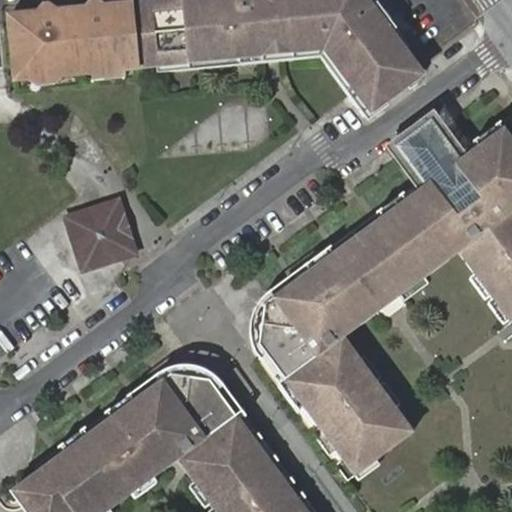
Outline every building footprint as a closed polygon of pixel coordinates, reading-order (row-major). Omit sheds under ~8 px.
[(63,76),(85,74),(91,74),(91,73),(94,69),(107,68),(118,67),(122,71),(134,69),(133,64),(128,12),(128,7),(127,3),(111,6),(113,14),(101,15),(100,7),(101,6),(99,2),(96,0),(93,0),(89,0),(85,3),(84,5),(83,8),(72,9),(54,11),(54,9),(50,5),(45,4),(41,6),(39,8),(38,13),(39,21),(28,22),(27,13),(8,15),(14,82),(30,80),(34,74),(47,73),(58,72),(63,76)] [(151,66),(258,54),(257,42),(284,40),(284,51),(313,49),(314,57),(315,57),(360,115),(420,68),(368,0),(278,0),(279,8),(252,10),(251,0),(219,0),(199,2),(197,0),(188,0),(128,7),(128,12),(133,64),(150,62),(151,66)] [(251,0),(252,10),(279,8),(278,0),(251,0)] [(111,6),(101,6),(100,7),(101,15),(113,14),(111,6)] [(39,21),(38,13),(27,13),(28,22),(39,21)] [(258,54),(259,62),(285,60),(284,51),(284,40),(257,42),(258,54)] [(284,51),(285,60),(314,57),(313,49),(284,51)] [(124,82),(122,71),(118,67),(107,68),(108,83),(124,82)] [(94,69),(91,73),(93,85),(108,83),(107,68),(94,69)] [(58,89),(63,76),(58,72),(47,73),(49,90),(58,89)] [(37,91),(49,90),(47,73),(34,74),(30,80),(37,91)] [(417,189),(424,184),(430,192),(464,167),(467,172),(472,168),(469,164),(479,156),(473,147),(458,159),(426,117),(384,147),(417,189)] [(490,121),(467,139),(473,147),(497,130),(490,121)] [(424,184),(417,189),(402,201),(376,220),(352,238),(369,262),(376,261),(380,266),(375,271),(390,290),(395,297),(419,278),(414,271),(438,252),(444,260),(455,252),(467,243),(474,253),(462,262),(470,273),(489,299),(507,322),(511,317),(511,208),(511,207),(511,149),(497,130),(473,147),(479,156),(469,164),(472,168),(467,172),(464,167),(430,192),(424,184)] [(402,201),(396,193),(371,212),(376,220),(402,201)] [(128,247),(117,210),(108,205),(68,217),(65,225),(77,263),(85,268),(123,256),(128,247)] [(352,238),(330,254),(350,280),(343,286),(346,291),(357,292),(368,306),(390,290),(375,271),(380,266),(376,261),(369,262),(352,238)] [(467,243),(455,252),(462,262),(474,253),(467,243)] [(330,254),(325,247),(297,269),(302,275),(330,254)] [(419,278),(444,260),(438,252),(414,271),(419,278)] [(350,280),(330,254),(302,275),(306,281),(279,302),(265,312),(261,344),(271,357),(286,376),(280,381),(301,410),(340,462),(346,457),(358,472),(373,461),(409,434),(371,384),(347,349),(326,365),(322,359),(342,344),(338,339),(347,333),(341,326),(368,306),(357,292),(346,291),(343,286),(350,280)] [(306,281),(302,275),(275,296),(279,302),(306,281)] [(373,313),(395,297),(390,290),(368,306),(373,313)] [(347,333),(373,313),(368,306),(341,326),(347,333)] [(347,349),(342,344),(322,359),(326,365),(347,349)] [(265,361),(280,381),(286,376),(271,357),(265,361)] [(280,381),(274,386),(295,414),(301,410),(280,381)] [(201,391),(167,387),(166,404),(143,421),(131,406),(104,426),(87,440),(60,460),(38,478),(10,499),(19,511),(111,511),(153,482),(149,475),(163,465),(168,471),(175,466),(178,471),(189,462),(193,468),(182,476),(209,511),(302,511),(294,500),(286,491),(268,467),(248,442),(217,401),(211,405),(201,391)] [(151,391),(131,406),(143,421),(166,404),(167,387),(156,396),(151,391)] [(207,387),(201,391),(211,405),(217,401),(207,387)] [(131,406),(126,399),(99,420),(104,426),(131,406)] [(87,440),(82,433),(55,454),(60,460),(87,440)] [(268,467),(273,463),(255,437),(248,442),(268,467)] [(47,461),(33,471),(38,478),(60,460),(55,454),(47,461)] [(346,457),(340,462),(355,483),(377,466),(373,461),(358,472),(346,457)] [(178,471),(182,476),(193,468),(189,462),(178,471)] [(293,486),(278,467),(277,468),(273,463),(268,467),(286,491),(293,486)] [(153,482),(168,471),(163,465),(149,475),(153,482)] [(302,511),(312,511),(300,496),(294,500),(302,511)]
